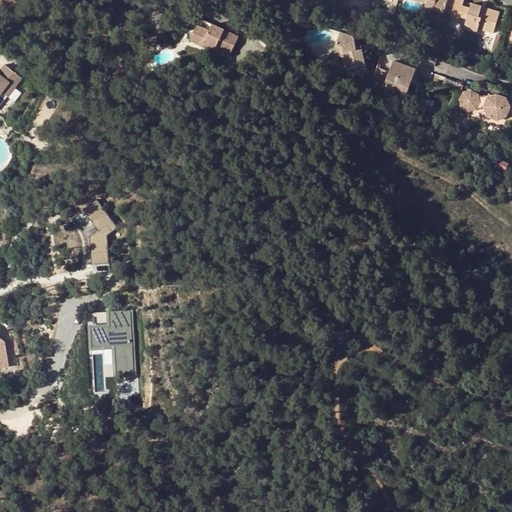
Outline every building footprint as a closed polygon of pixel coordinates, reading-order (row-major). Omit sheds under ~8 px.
[(0,0),(0,12),(16,4),(13,0),(0,0)] [(420,0),(420,2),(433,6),(432,11),(457,19),(463,3),(455,1),(455,0),(420,0)] [(457,19),(456,23),(465,25),(467,21),(475,24),(473,32),(483,35),(484,33),(500,38),(506,17),(479,9),(478,13),(469,11),(471,5),(463,3),(457,19)] [(200,18),(189,40),(202,46),(203,42),(209,45),(230,55),(239,37),(200,18)] [(505,36),(500,52),(505,53),(509,37),(505,36)] [(346,39),(341,51),(348,54),(351,65),(356,85),(373,80),(368,57),(363,58),(362,54),(359,44),(346,39)] [(348,54),(341,51),(337,60),(351,65),(348,54)] [(0,92),(7,96),(8,97),(15,88),(22,79),(23,78),(3,63),(0,67),(0,92)] [(390,90),(401,94),(414,99),(422,76),(398,68),(390,90)] [(22,79),(15,88),(22,93),(28,84),(22,79)] [(414,99),(401,94),(398,103),(411,107),(414,99)] [(511,123),(511,100),(503,97),(494,98),(488,99),(483,100),(479,98),(475,96),(467,99),(465,105),(468,112),(475,114),(478,114),(490,111),(494,121),(503,125),(509,122),(511,123)] [(422,105),(418,117),(429,121),(433,109),(422,105)] [(100,204),(77,220),(92,242),(93,269),(122,268),(121,235),(100,204)] [(111,377),(111,388),(129,388),(129,325),(108,325),(108,339),(89,339),(89,360),(112,360),(111,377)] [(89,325),(89,339),(108,339),(108,325),(89,325)] [(0,338),(0,367),(8,366),(4,341),(0,338)] [(112,360),(89,360),(89,366),(96,366),(96,388),(111,388),(111,377),(112,360)]
